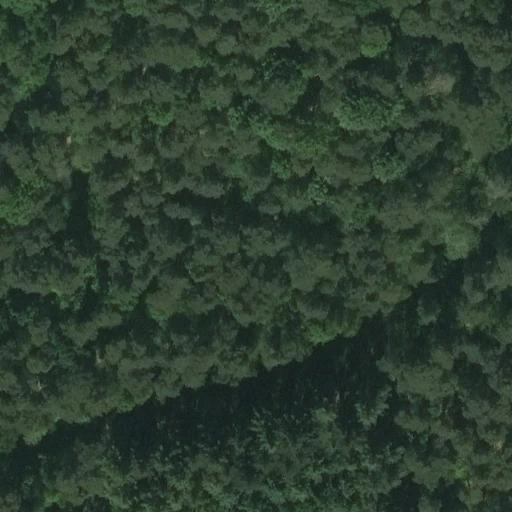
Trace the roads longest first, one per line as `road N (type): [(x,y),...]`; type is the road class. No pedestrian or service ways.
road 1 (track): [(108,411),(394,307),(511,214)]
road 2 (track): [(108,411),(29,0)]
